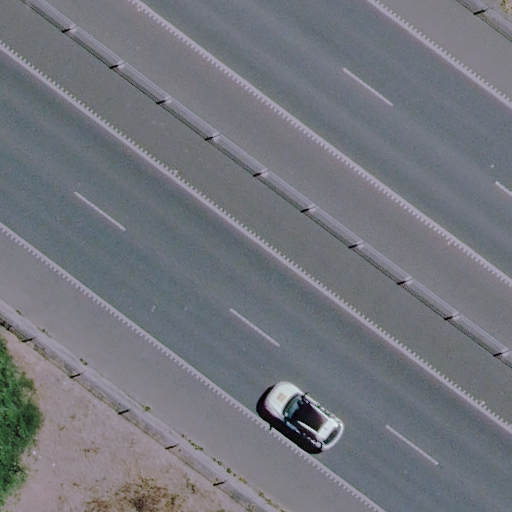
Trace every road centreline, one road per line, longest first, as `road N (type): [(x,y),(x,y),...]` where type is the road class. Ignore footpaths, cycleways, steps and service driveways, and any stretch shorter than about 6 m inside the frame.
road 1 (motorway): [(473,511),(125,263),(0,163)]
road 2 (motorway): [(222,0),(511,212)]
